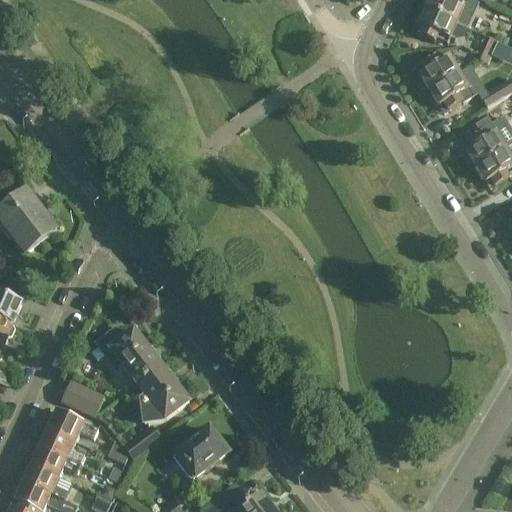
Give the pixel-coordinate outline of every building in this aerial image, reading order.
[(431,0),(426,12),(458,28),(458,27),(465,30),(468,31),(478,7),(462,0),(431,0)] [(465,30),(458,27),(458,28),(426,12),(426,13),(418,29),(415,37),(419,39),(435,47),(436,43),(447,48),(451,41),(454,43),(455,42),(464,41),(468,31),(465,30)] [(485,54),(492,57),(498,45),(490,42),(485,54)] [(492,57),(485,54),(480,64),(488,68),(492,57)] [(430,95),(460,76),(451,61),(440,67),(436,60),(416,72),(430,95)] [(444,118),(448,115),(463,106),(463,107),(474,101),(468,89),(460,76),(430,95),(444,118)] [(487,112),(511,97),(511,83),(511,82),(480,101),(487,112)] [(511,111),(511,97),(487,112),(494,123),(511,113),(511,112),(511,111)] [(471,152),(467,155),(477,171),(507,152),(511,149),(511,135),(503,120),(492,128),(488,122),(476,129),(481,137),(467,145),(471,152)] [(511,160),(507,152),(477,171),(487,187),(491,184),(496,191),(509,183),(511,187),(511,186),(511,160)] [(27,195),(0,215),(0,230),(24,261),(58,235),(27,195)] [(0,323),(13,330),(23,308),(0,297),(0,323)] [(0,345),(5,348),(8,341),(11,341),(14,334),(12,332),(13,330),(0,323),(0,345)] [(162,371),(134,335),(122,344),(114,334),(94,349),(111,370),(117,366),(127,378),(136,391),(162,371)] [(189,406),(162,371),(136,391),(144,400),(145,402),(142,404),(149,414),(146,416),(147,426),(144,426),(144,427),(150,427),(164,425),(189,406)] [(95,422),(105,401),(71,386),(61,406),(95,422)] [(98,434),(57,415),(48,433),(77,447),(78,444),(81,437),(86,439),(94,443),(95,443),(98,434)] [(123,451),(134,465),(163,443),(153,429),(123,451)] [(48,433),(40,451),(81,470),(85,461),(73,456),(77,447),(48,433)] [(229,457),(221,448),(222,444),(216,435),(212,435),(210,433),(190,449),(189,447),(188,447),(186,446),(185,445),(183,445),(182,445),(180,446),(179,446),(178,447),(177,448),(176,450),(176,451),(175,453),(175,454),(176,456),(176,457),(177,458),(175,460),(193,484),(229,457)] [(114,446),(108,460),(125,468),(127,464),(114,446)] [(36,460),(32,469),(60,483),(65,473),(77,479),(81,470),(40,451),(36,460)] [(60,483),(32,469),(24,486),(65,507),(65,506),(69,497),(56,491),(60,483)] [(113,472),(109,482),(116,485),(121,475),(114,472),(113,472)] [(15,505),(31,511),(46,511),(48,509),(54,511),(78,511),(65,506),(65,507),(24,486),(15,505)] [(235,488),(203,511),(271,511),(263,500),(249,510),(245,503),(246,502),(235,488)] [(104,492),(100,499),(111,504),(115,494),(108,491),(104,492)] [(98,501),(92,511),(108,511),(111,507),(98,501)]
